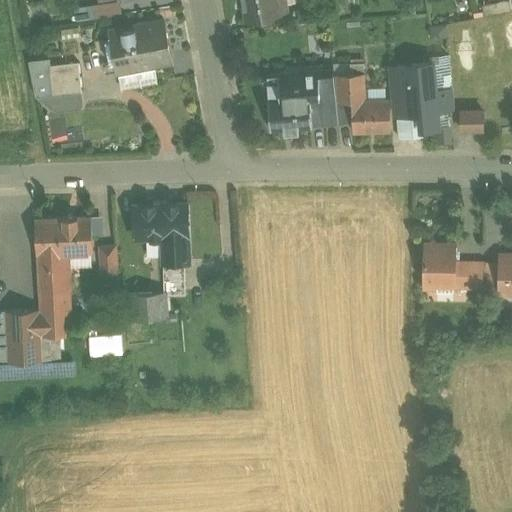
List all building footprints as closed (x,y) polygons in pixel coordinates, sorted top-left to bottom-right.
[(242,0),(246,22),(280,15),(280,14),(289,12),(287,4),(285,4),(283,0),(242,0)] [(509,0),(482,5),(484,17),(511,12),(509,0)] [(165,20),(110,31),(117,71),(120,70),(119,66),(153,60),(154,64),(173,60),(165,20)] [(79,61),(39,66),(38,59),(29,60),(36,96),(82,91),(79,61)] [(364,62),(350,63),(351,73),(337,73),(338,101),(352,101),(353,124),(353,132),(391,131),(390,99),(366,99),(364,62)] [(432,63),(392,67),(397,115),(420,112),(422,128),(438,127),(436,109),(455,107),(454,89),(452,89),(452,94),(451,89),(435,91),(432,63)] [(307,72),(268,74),(269,95),(271,129),(312,126),(310,103),(323,102),(336,101),(334,70),(332,70),(332,79),(311,81),(311,74),(314,73),(313,69),(307,70),(307,72)] [(336,101),(323,102),(324,126),(339,125),(336,101)] [(353,124),(352,101),(338,101),(336,101),(339,125),(353,124)] [(442,112),(444,129),(437,130),(438,143),(454,141),(450,111),(442,112)] [(483,112),(460,112),(461,130),(483,130),(483,112)] [(188,202),(134,204),(136,237),(151,236),(151,238),(163,238),(164,261),(190,261),(188,202)] [(102,214),(36,217),(37,254),(38,253),(69,252),(93,251),(92,232),(103,231),(102,214)] [(456,244),(437,244),(434,241),(430,244),(425,244),(424,286),(437,287),(437,292),(453,293),(453,287),(455,287),(456,262),(456,244)] [(116,244),(100,245),(102,274),(105,274),(106,293),(119,292),(116,244)] [(41,308),(0,310),(0,362),(56,359),(55,334),(73,334),(69,252),(38,253),(41,308)] [(497,297),(511,297),(511,253),(498,253),(497,297)] [(484,263),(456,262),(455,287),(482,288),(482,266),(484,267),(484,263)] [(166,291),(123,293),(125,320),(167,317),(166,291)]
